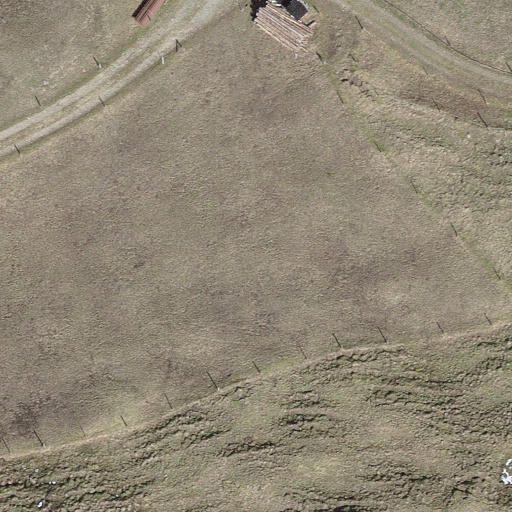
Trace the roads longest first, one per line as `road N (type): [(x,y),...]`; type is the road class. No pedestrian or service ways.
road 1 (track): [(0,141),(100,86),(186,17),(195,0)]
road 2 (track): [(349,0),(480,74),(511,80)]
